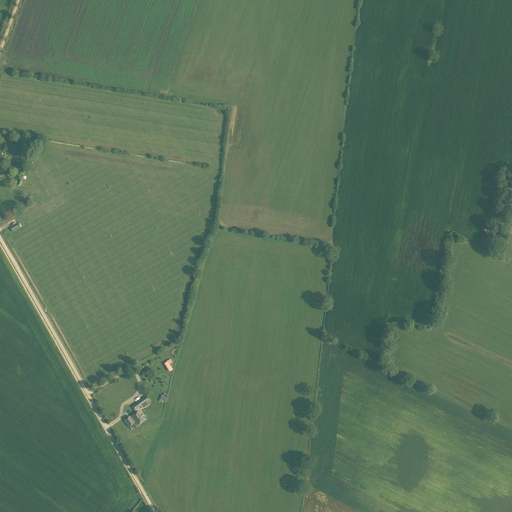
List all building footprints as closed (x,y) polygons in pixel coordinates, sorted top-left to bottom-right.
[(0,177),(1,180),(10,174),(6,169),(0,172),(0,177)] [(173,369),(170,363),(172,362),(171,359),(164,362),(169,372),(173,369)] [(131,407),(134,411),(141,406),(143,409),(149,404),(147,402),(150,400),(147,396),(131,407)] [(132,416),(136,423),(138,425),(145,421),(144,420),(146,419),(144,415),(142,417),(138,412),(132,416)] [(130,427),(136,423),(132,416),(130,418),(129,417),(124,420),(130,427)]
